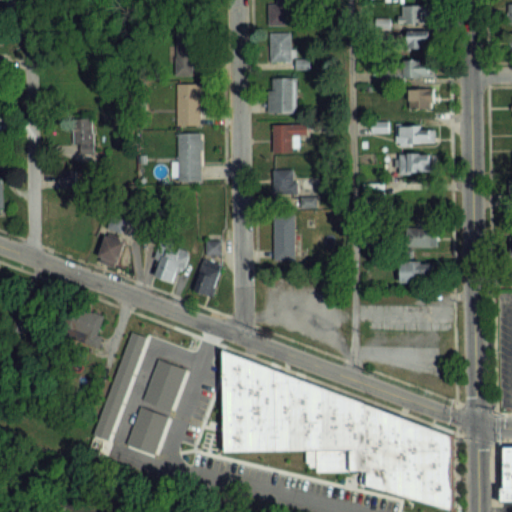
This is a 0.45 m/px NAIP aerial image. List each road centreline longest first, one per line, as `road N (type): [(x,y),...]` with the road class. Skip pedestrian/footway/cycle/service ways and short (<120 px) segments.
road 1 (tertiary): [(467,0),(476,511)]
road 2 (tertiary): [(475,421),(0,243)]
road 3 (residential): [(243,334),(236,0)]
road 4 (residential): [(31,256),(29,0)]
